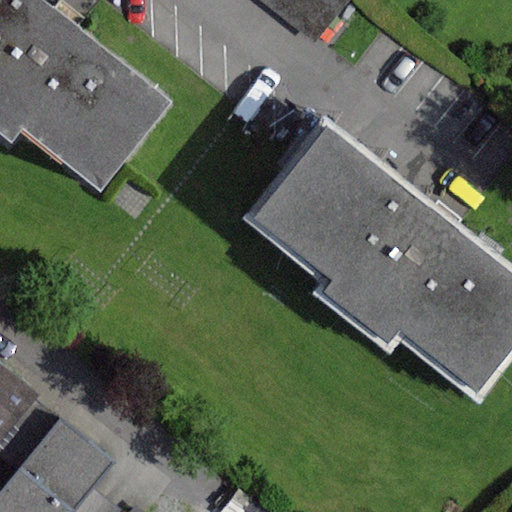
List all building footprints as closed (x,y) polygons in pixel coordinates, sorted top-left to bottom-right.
[(0,0),(0,124),(17,138),(27,126),(106,189),(178,99),(53,0),(0,0)] [(353,0),(273,0),(322,39),(353,0)] [(400,340),(409,329),(487,391),(511,359),(511,265),(335,126),(264,215),(345,279),(336,290),(400,340)] [(0,441),(34,400),(0,372),(0,441)] [(0,451),(26,473),(70,419),(39,394),(34,400),(0,441),(0,451)] [(126,464),(70,419),(26,473),(0,504),(0,511),(86,511),(105,490),(126,464)] [(105,490),(86,511),(126,511),(129,509),(105,490)]
